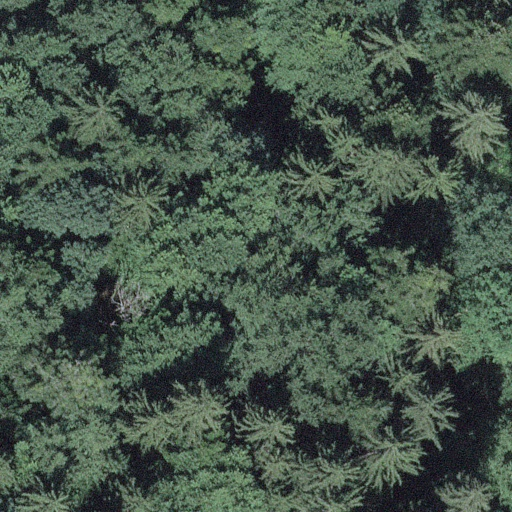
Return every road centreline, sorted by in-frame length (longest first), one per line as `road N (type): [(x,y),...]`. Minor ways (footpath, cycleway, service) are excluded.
road 1 (motorway): [(0,224),(162,511)]
road 2 (motorway): [(511,240),(379,0)]
